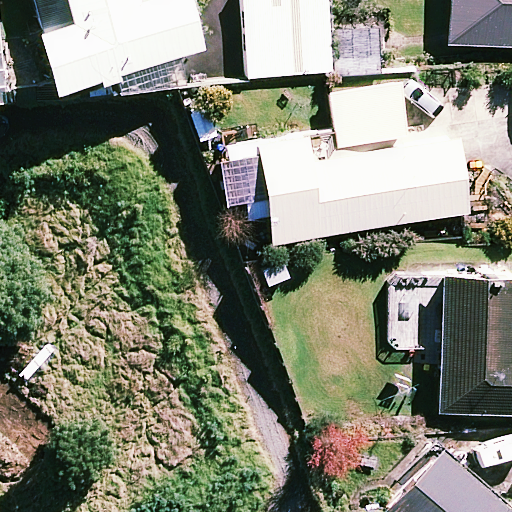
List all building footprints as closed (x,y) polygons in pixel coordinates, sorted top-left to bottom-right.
[(109,80),(115,103),(185,84),(176,51),(201,45),(188,0),(30,0),(56,94),(109,80)] [(330,29),(328,0),(242,0),(245,76),(380,71),(378,27),(330,29)] [(511,0),(447,0),(445,44),(511,46),(511,0)] [(464,212),(452,135),(408,142),(398,82),(324,94),(330,129),(215,147),(224,202),(242,199),(245,217),(269,213),(274,242),(464,212)] [(511,275),(439,275),(439,413),(511,412),(511,275)] [(511,511),(511,499),(498,497),(432,444),(377,511),(511,511)]
